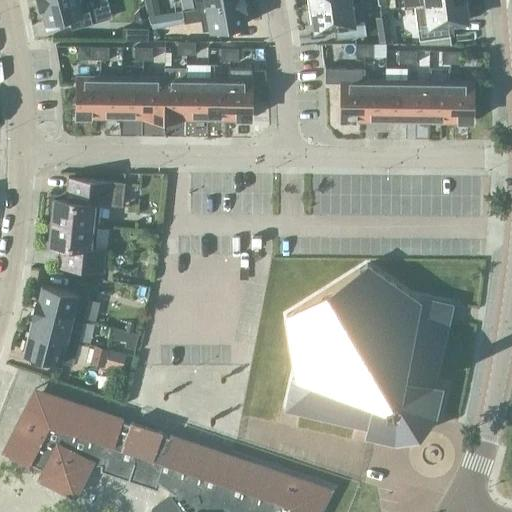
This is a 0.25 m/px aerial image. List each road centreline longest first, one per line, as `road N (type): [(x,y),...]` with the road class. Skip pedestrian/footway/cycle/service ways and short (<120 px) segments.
road 1 (residential): [(289,154),(20,150)]
road 2 (residential): [(511,157),(289,154)]
road 3 (unclassified): [(511,302),(486,433),(458,502)]
road 4 (residential): [(0,306),(20,150)]
road 5 (residential): [(275,0),(289,154)]
road 6 (residential): [(20,150),(4,0)]
